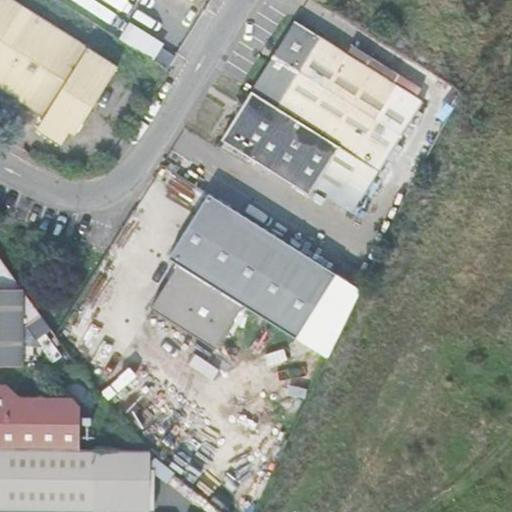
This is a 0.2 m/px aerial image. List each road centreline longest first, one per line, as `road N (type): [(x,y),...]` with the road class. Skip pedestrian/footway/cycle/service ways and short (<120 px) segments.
road 1 (track): [(278,511),(420,205),(511,67)]
road 2 (unclassified): [(234,0),(116,187),(94,199),(62,197),(0,166)]
